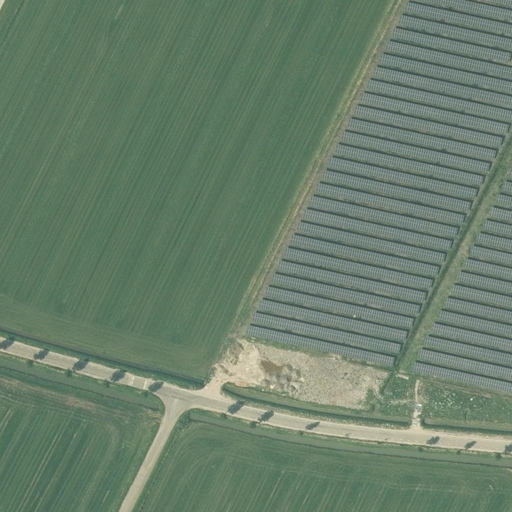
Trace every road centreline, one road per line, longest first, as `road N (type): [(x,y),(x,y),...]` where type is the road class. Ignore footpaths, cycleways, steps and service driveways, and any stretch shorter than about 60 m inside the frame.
road 1 (unclassified): [(511,446),(332,428),(184,398)]
road 2 (unclassified): [(184,398),(0,346)]
road 3 (unclassified): [(184,398),(126,511)]
